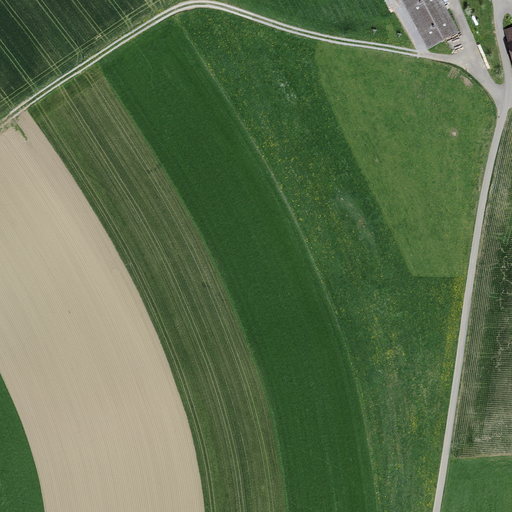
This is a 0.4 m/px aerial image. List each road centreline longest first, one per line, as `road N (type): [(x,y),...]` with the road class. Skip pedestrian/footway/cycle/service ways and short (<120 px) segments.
road 1 (track): [(0,127),(122,40),(187,5),(208,3),(307,34),(459,61),(484,79)]
road 2 (unclassified): [(436,511),(508,87),(496,0)]
